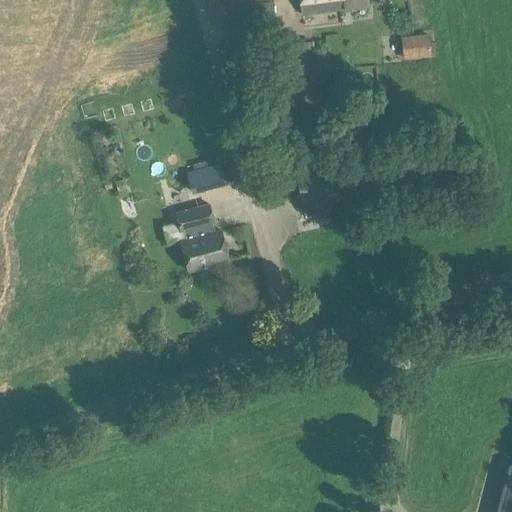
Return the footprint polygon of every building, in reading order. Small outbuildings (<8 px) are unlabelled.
[(273,0),(221,0),(224,28),(276,23),(273,0)] [(300,0),(302,13),(369,6),(368,0),(300,0)] [(401,37),(403,56),(432,53),(429,34),(401,37)] [(329,154),(313,40),(277,46),(293,159),(329,154)] [(452,132),(294,162),(304,215),(462,184),(452,132)] [(220,163),(212,165),(194,170),(186,172),(192,194),(226,185),(220,163)] [(125,179),(115,181),(118,192),(127,190),(125,179)] [(220,230),(201,235),(199,227),(215,223),(209,202),(175,211),(180,232),(186,230),(188,238),(181,240),(189,270),(228,260),(220,230)] [(511,511),(511,465),(511,466),(499,511),(511,511)]
